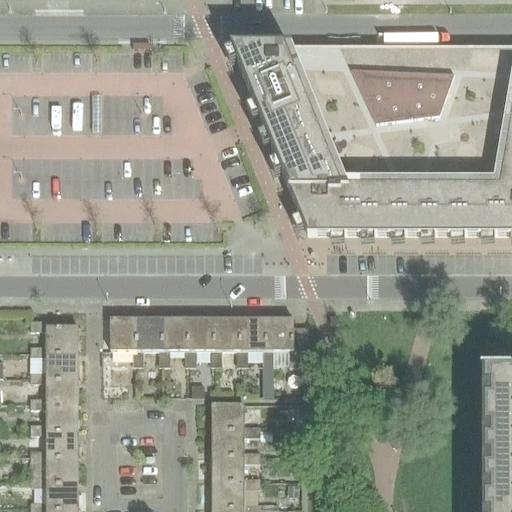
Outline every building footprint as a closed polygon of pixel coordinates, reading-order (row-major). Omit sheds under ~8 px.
[(238,52),(231,52),(232,56),(237,68),(255,111),(260,124),(266,139),(271,152),(277,167),(282,179),(300,222),(305,235),(308,242),(331,242),(345,242),(361,242),(374,242),(391,242),(404,242),(421,242),(434,242),(451,242),(464,242),(481,242),(495,242),(511,242),(511,52),(313,52),(291,52),(238,52)] [(92,138),(102,138),(102,117),(102,95),(91,95),(91,117),(92,138)] [(137,355),(137,323),(110,323),(110,355),(133,355),(132,371),(143,371),(143,355),(137,355)] [(163,355),(163,323),(137,323),(137,355),(143,355),(159,355),(159,371),(170,371),(169,355),(163,355)] [(189,355),(189,323),(163,323),(163,355),(169,355),(185,355),(185,371),(196,371),(196,355),(189,355)] [(215,355),(215,323),(189,323),(189,355),(196,355),(211,355),(211,371),(221,371),(221,355),(215,355)] [(215,323),(215,355),(221,355),(237,355),(237,371),(247,371),(247,355),(241,355),(241,323),(215,323)] [(241,323),(241,355),(247,355),(263,355),(263,371),(273,371),(274,355),(267,355),(267,323),(241,323)] [(308,332),(300,332),(293,332),(293,323),(267,323),(267,355),(274,355),(289,355),(289,371),(300,371),(300,355),(308,355),(308,332)] [(46,350),(45,350),(45,357),(77,357),(77,330),(46,330),(46,325),(30,325),(30,335),(46,336),(46,350)] [(45,357),(45,350),(29,350),(30,361),(46,361),(46,377),(45,377),(45,383),(77,383),(77,357),(45,357)] [(273,371),(263,371),(263,392),(273,392),(273,371)] [(46,387),(46,402),(45,402),(45,409),(77,409),(77,383),(45,383),(45,377),(30,377),(30,387),(46,387)] [(511,511),(511,377),(481,378),(481,380),(483,380),(483,511),(511,511)] [(191,389),(191,401),(198,401),(204,401),(204,390),(191,389)] [(46,429),(45,429),(45,435),(77,435),(77,409),(45,409),(45,402),(30,402),(30,413),(46,413),(46,429)] [(244,409),(212,409),(212,436),(244,436),(244,442),(260,442),(260,431),(244,431),(244,409)] [(46,455),(45,455),(45,461),(77,461),(77,435),(45,435),(45,429),(30,429),(30,439),(46,439),(46,455)] [(244,436),(212,436),(212,462),(244,462),(244,468),(260,468),(260,457),(244,457),(244,442),(244,436)] [(46,481),(45,481),(45,487),(77,487),(77,461),(45,461),(45,455),(30,455),(30,465),(46,465),(46,481)] [(244,462),(212,462),(212,488),(244,488),(244,494),(260,494),(260,483),(244,483),(244,468),(244,462)] [(46,491),(46,507),(45,511),(77,511),(77,487),(45,487),(45,481),(30,481),(30,491),(46,491)] [(244,488),(212,488),(211,511),(259,511),(259,509),(244,509),(244,494),(244,488)]
